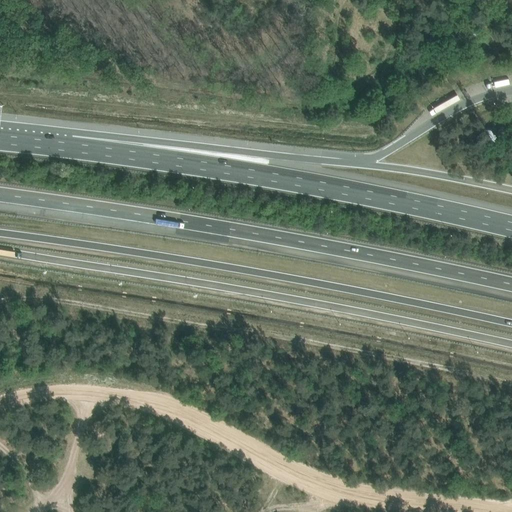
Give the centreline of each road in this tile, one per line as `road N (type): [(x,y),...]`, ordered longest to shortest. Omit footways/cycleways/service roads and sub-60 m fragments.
road 1 (track): [(511,505),(310,483),(148,396),(75,385),(0,396)]
road 2 (motorway): [(0,249),(511,344)]
road 3 (track): [(511,383),(233,324),(0,293)]
road 4 (motorway): [(0,194),(511,284)]
road 5 (motorway): [(0,233),(209,263),(511,322)]
road 6 (motorway): [(511,224),(257,172),(51,143)]
road 7 (motorway): [(360,163),(51,143)]
road 8 (track): [(71,511),(75,385)]
